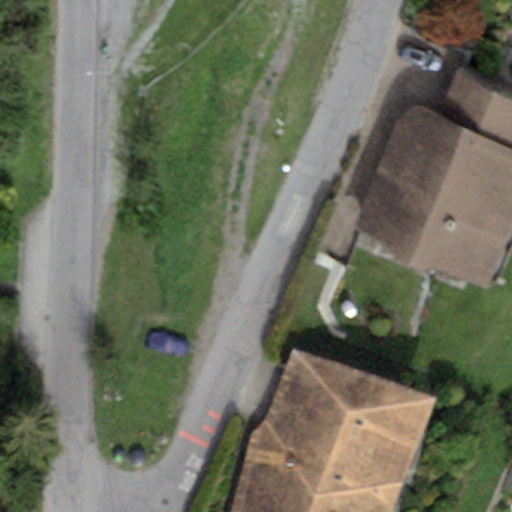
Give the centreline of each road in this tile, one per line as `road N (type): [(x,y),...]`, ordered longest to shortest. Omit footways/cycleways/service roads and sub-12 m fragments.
road 1 (residential): [(125,511),(157,501),(182,472),(378,0)]
road 2 (tertiary): [(71,511),(79,0)]
